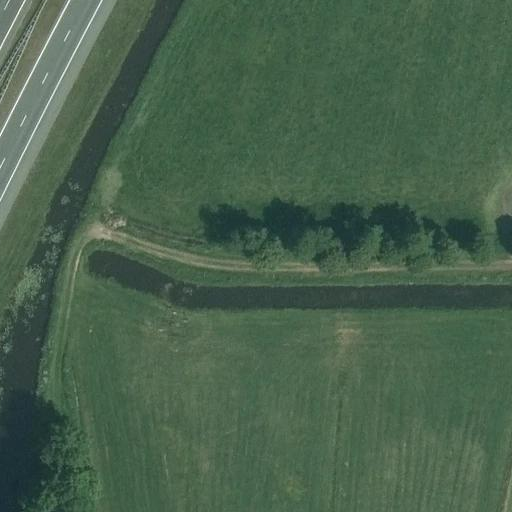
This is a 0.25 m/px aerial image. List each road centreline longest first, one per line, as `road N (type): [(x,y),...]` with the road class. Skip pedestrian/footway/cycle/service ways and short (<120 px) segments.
road 1 (track): [(105,231),(182,260),(229,266),(511,266)]
road 2 (motorway): [(0,175),(88,0)]
